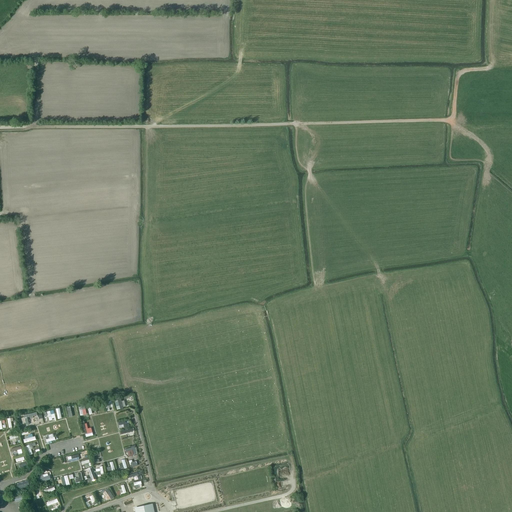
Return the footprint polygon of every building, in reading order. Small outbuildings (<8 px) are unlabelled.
[(126,400),(122,400),(122,399),(116,400),(117,409),(127,408),(126,400)] [(22,417),(24,423),(26,422),(27,425),(30,424),(29,417),(39,415),(38,412),(24,414),(25,417),(22,417)] [(94,435),(92,427),(89,428),(88,422),(83,423),(87,437),(94,435)] [(26,435),(26,439),(24,439),(25,442),(37,440),(37,436),(34,436),(34,434),(26,435)] [(47,435),(47,443),(53,443),(53,440),(56,440),(56,434),(47,435)] [(130,451),(131,454),(137,454),(136,445),(132,445),(132,448),(126,448),(126,451),(130,451)] [(83,461),(83,464),(85,464),(86,467),(92,466),(90,459),(83,461)] [(101,466),(102,470),(97,471),(98,475),(105,473),(104,466),(101,466)] [(80,477),(76,478),(77,482),(84,480),(82,471),(79,472),(80,477)] [(15,484),(16,489),(30,486),(28,480),(15,484)] [(36,488),(38,499),(41,498),(40,495),(44,495),(43,490),(42,490),(41,487),(36,488)]
